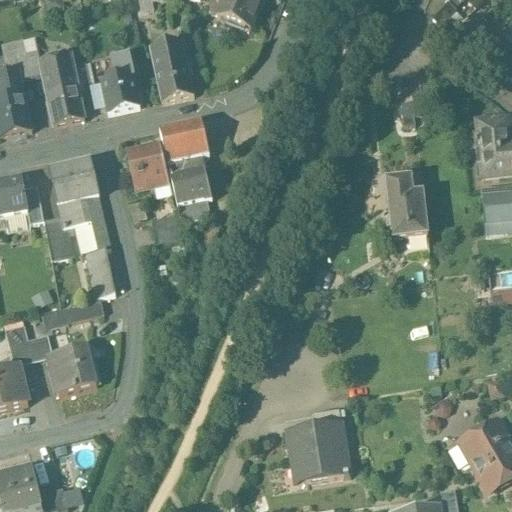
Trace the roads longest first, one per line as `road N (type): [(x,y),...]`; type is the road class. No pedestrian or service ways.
road 1 (residential): [(0,452),(94,427),(126,406),(137,295),(99,138)]
road 2 (residential): [(307,0),(265,81),(223,109),(99,138)]
road 3 (residential): [(421,0),(407,32),(411,46),(511,101)]
road 4 (residential): [(289,371),(251,417),(215,511)]
